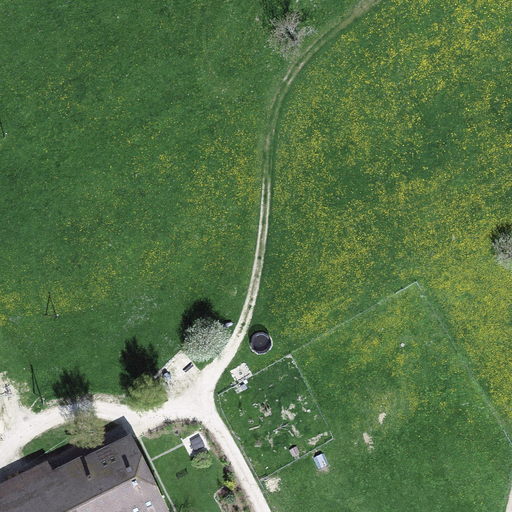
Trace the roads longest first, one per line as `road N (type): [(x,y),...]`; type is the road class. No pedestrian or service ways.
road 1 (track): [(205,401),(243,328),(265,245),(282,91),(310,14),(334,0)]
road 2 (track): [(263,511),(205,401),(132,421),(86,408),(37,424),(0,450)]
